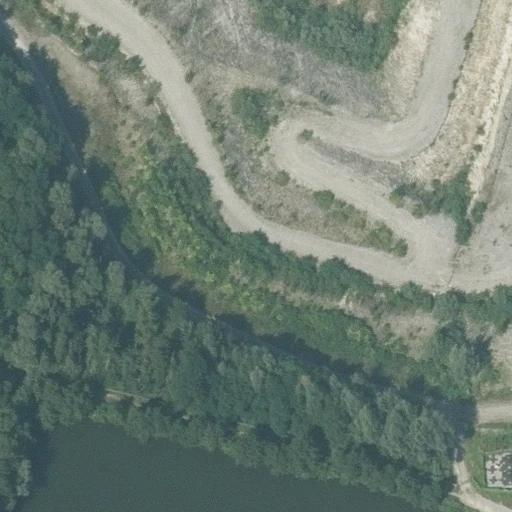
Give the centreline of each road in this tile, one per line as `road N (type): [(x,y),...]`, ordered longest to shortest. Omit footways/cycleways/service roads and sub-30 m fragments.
road 1 (track): [(86,0),(146,40),(173,79),(239,221),(386,267),(418,267),(429,249),(410,222),(377,196),(307,166),(284,146),(278,126),(306,112),(377,128),(414,115),(456,0)]
road 2 (track): [(511,412),(447,408),(336,383),(188,315),(147,287),(92,222),(49,109),(0,21)]
